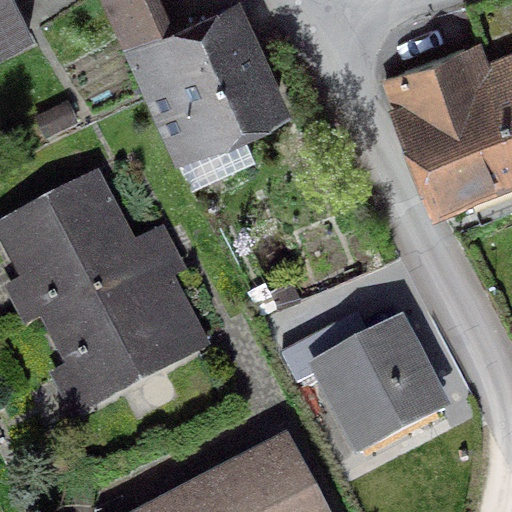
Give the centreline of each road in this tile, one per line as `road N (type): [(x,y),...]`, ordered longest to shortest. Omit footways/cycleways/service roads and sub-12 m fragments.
road 1 (residential): [(318,48),(511,404)]
road 2 (residential): [(439,0),(318,48)]
